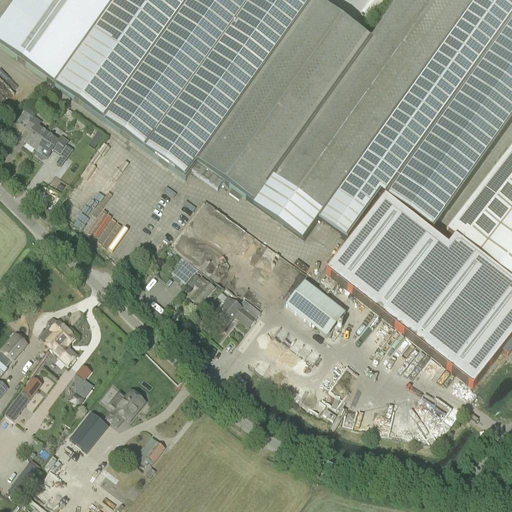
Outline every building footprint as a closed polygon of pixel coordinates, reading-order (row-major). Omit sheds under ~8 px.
[(18,0),(0,26),(0,49),(185,182),(191,173),(217,192),(223,185),(304,242),(318,223),(347,244),(381,196),(433,233),(511,121),(511,0),(400,0),(370,43),(310,0),(18,0)] [(45,106),(61,117),(65,111),(50,100),(45,106)] [(42,123),(34,118),(26,130),(32,134),(24,144),(35,152),(48,135),(38,128),(42,123)] [(48,135),(35,152),(47,160),(54,150),(60,154),(68,143),(51,130),(48,135)] [(103,137),(97,133),(88,146),(94,150),(103,137)] [(453,240),(454,241),(511,286),(511,149),(452,226),(453,240)] [(99,166),(106,155),(100,151),(93,162),(99,166)] [(87,183),(99,167),(93,162),(75,186),(82,191),(88,184),(87,183)] [(385,201),(326,276),(472,392),(511,341),(511,286),(454,241),(447,250),(385,201)] [(177,264),(193,277),(194,276),(197,272),(181,259),(177,264)] [(193,277),(189,282),(194,286),(198,280),(194,276),(193,277)] [(214,288),(201,278),(195,285),(200,289),(190,301),(198,307),(214,288)] [(331,305),(304,284),(285,309),(312,330),(331,305)] [(244,303),(239,309),(228,300),(227,300),(221,295),(218,299),(223,303),(217,311),(218,311),(213,317),(216,319),(216,321),(215,322),(226,330),(234,319),(248,331),(255,322),(260,316),(244,303)] [(39,340),(50,350),(68,332),(59,323),(57,325),(55,322),(53,322),(51,322),(49,323),(48,325),(49,327),(49,328),(50,329),(39,340)] [(76,340),(68,332),(50,350),(56,356),(55,357),(65,367),(66,366),(68,367),(77,358),(69,351),(69,350),(68,349),(76,340)] [(10,346),(2,355),(4,356),(0,360),(0,363),(6,369),(11,363),(26,346),(15,336),(8,344),(10,346)] [(75,378),(74,379),(76,396),(83,401),(91,390),(82,383),(89,375),(82,369),(75,378)] [(33,380),(22,394),(31,401),(42,387),(33,380)] [(130,393),(126,399),(119,393),(106,408),(113,413),(106,421),(116,429),(123,419),(128,423),(143,404),(130,393)] [(77,409),(83,401),(76,396),(70,404),(77,409)] [(70,430),(77,419),(70,414),(62,424),(70,430)] [(104,427),(90,415),(69,442),(83,453),(104,427)] [(145,469),(148,465),(151,467),(164,450),(151,441),(145,449),(142,450),(139,455),(142,457),(140,459),(141,459),(137,464),(145,469)] [(150,480),(155,474),(150,470),(145,477),(150,480)] [(22,474),(8,494),(18,501),(32,482),(22,474)]
